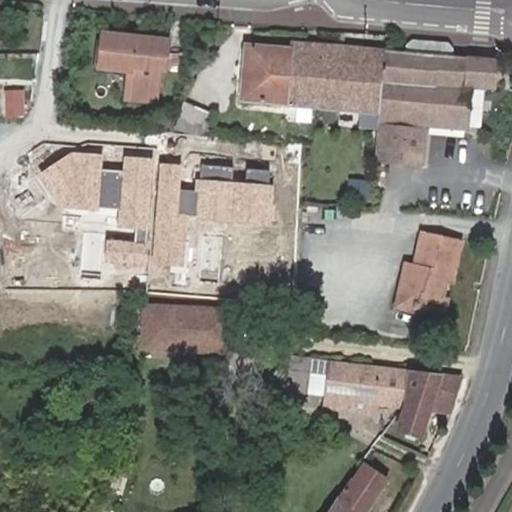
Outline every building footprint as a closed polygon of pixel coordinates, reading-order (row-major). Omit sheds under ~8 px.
[(167,67),(170,40),(105,32),(101,65),(131,68),(128,95),(158,99),(158,93),(152,88),(153,79),(160,80),(161,67),(167,67)] [(449,43),(416,39),(409,45),(408,52),(454,58),(455,50),(449,43)] [(379,114),(386,50),(294,41),(293,48),(249,44),(243,97),(289,102),(288,105),(379,114)] [(379,114),(374,152),(420,157),(424,126),(465,131),(470,86),(497,89),(500,63),(454,58),(408,52),(386,50),(379,114)] [(112,68),(108,85),(123,88),(126,71),(112,68)] [(177,122),(189,129),(199,109),(187,104),(177,122)] [(189,129),(202,134),(210,115),(199,109),(189,129)] [(119,137),(53,130),(51,152),(117,159),(119,137)] [(147,140),(122,138),(119,166),(144,168),(147,140)] [(420,157),(374,152),(373,161),(419,166),(420,157)] [(371,185),(350,183),(348,202),(369,203),(371,185)] [(371,226),(373,206),(347,203),(345,224),(371,226)] [(389,208),(373,206),(371,226),(387,228),(389,208)] [(446,266),(453,268),(459,239),(418,230),(412,262),(404,261),(396,298),(413,302),(412,308),(442,314),(446,295),(441,294),(444,278),(446,266)] [(450,279),(453,268),(446,266),(444,278),(450,279)] [(413,302),(396,298),(395,305),(412,308),(413,302)] [(234,354),(236,313),(148,309),(146,350),(234,354)] [(294,355),(289,390),(308,393),(312,361),(312,358),(294,355)] [(333,364),(312,361),(308,393),(329,396),(333,364)] [(404,406),(408,373),(333,364),(329,396),(355,399),(367,401),(404,406)] [(452,412),(461,379),(408,373),(404,406),(405,406),(429,409),(452,412)] [(148,383),(129,381),(128,397),(147,398),(148,383)] [(328,406),(353,409),(355,399),(329,396),(328,406)] [(365,411),(367,401),(355,399),(353,409),(365,411)] [(420,437),(429,409),(405,406),(398,429),(420,437)] [(366,511),(388,479),(367,465),(358,478),(355,476),(341,495),(332,506),(327,511),(366,511)]
